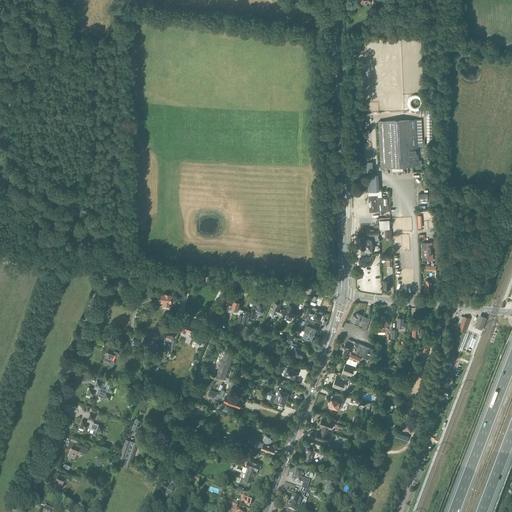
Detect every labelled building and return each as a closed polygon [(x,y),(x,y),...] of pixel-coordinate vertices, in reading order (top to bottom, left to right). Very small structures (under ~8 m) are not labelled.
[(379,138),(381,167),(422,165),(421,160),(418,160),(418,147),(427,146),(430,146),(432,146),(432,110),(419,110),(419,111),(419,114),(419,115),(428,115),(428,143),(420,143),(419,119),(379,121),(379,138)] [(379,183),(368,184),(368,191),(377,191),(381,191),(381,187),(379,188),(379,183)] [(368,191),(368,196),(369,212),(389,211),(388,197),(382,197),(381,191),(380,191),(377,191),(368,191)] [(428,203),(427,193),(418,194),(418,203),(428,203)] [(391,228),(390,217),(377,218),(378,222),(379,222),(380,225),(380,229),(391,228)] [(365,235),(370,235),(371,238),(372,238),(372,240),(375,240),(379,240),(378,235),(379,235),(378,225),(374,225),(375,229),(368,229),(365,230),(365,235)] [(362,238),(360,238),(361,244),(361,256),(369,256),(369,251),(371,251),(372,251),(374,251),(374,245),(372,245),(372,240),(372,238),(371,238),(370,235),(365,235),(365,238),(362,238)] [(422,242),(423,260),(433,259),(432,241),(422,242)] [(383,284),(384,289),(385,289),(387,289),(391,288),(390,280),(390,278),(387,278),(387,280),(383,280),(383,281),(381,281),(381,285),(383,284)] [(159,296),(159,298),(159,301),(164,302),(164,304),(163,308),(170,309),(170,305),(170,302),(171,302),(171,299),(172,298),(171,298),(172,294),(171,294),(171,293),(165,293),(165,294),(160,293),(160,296),(159,296)] [(227,308),(226,311),(231,313),(233,312),(237,313),(238,308),(240,302),(234,300),(233,304),(232,304),(232,305),(228,304),(227,308)] [(269,311),(277,314),(277,313),(283,315),(285,309),(281,308),(279,308),(281,304),(273,301),(269,311)] [(253,308),(249,316),(253,318),(256,319),(258,315),(260,315),(262,315),(264,311),(263,311),(266,304),(265,304),(264,303),(262,302),(261,303),(259,302),(256,309),(253,308)] [(286,313),(287,314),(286,316),(292,318),(293,316),(294,316),(300,318),(302,312),(297,310),(296,310),(297,306),(290,303),(286,313)] [(304,317),(306,318),(308,319),(309,319),(310,315),(312,311),(313,309),(308,307),(304,317)] [(312,311),(310,315),(311,315),(320,319),(323,313),(322,313),(323,311),(313,307),(313,309),(312,311)] [(239,320),(244,321),(244,323),(245,324),(246,322),(247,322),(250,312),(238,308),(237,313),(240,314),(239,320)] [(351,320),(359,323),(358,324),(366,328),(368,323),(363,320),(364,317),(362,316),(362,315),(356,313),(355,316),(353,315),(351,320)] [(379,331),(387,332),(387,339),(390,339),(390,334),(391,334),(392,326),(388,326),(389,317),(385,317),(385,316),(379,316),(379,325),(379,331)] [(397,327),(399,327),(398,330),(406,331),(406,327),(406,322),(403,322),(404,317),(401,317),(398,316),(398,317),(397,327)] [(462,316),(458,328),(459,329),(459,330),(461,331),(461,329),(465,331),(469,318),(462,316)] [(482,316),(480,317),(476,327),(481,329),(484,321),(485,322),(486,318),(482,316)] [(306,318),(302,330),(304,331),(313,334),(316,328),(313,327),(315,321),(314,321),(309,319),(308,319),(306,318)] [(183,320),(180,329),(181,329),(180,332),(181,332),(185,334),(186,329),(194,332),(197,326),(189,323),(189,321),(186,320),(184,319),(184,321),(183,320)] [(239,322),(236,332),(242,334),(246,324),(245,324),(244,323),(239,322)] [(197,343),(199,343),(199,344),(203,345),(204,343),(203,343),(204,331),(201,331),(201,327),(197,326),(194,332),(194,335),(198,336),(197,343)] [(168,329),(164,340),(171,343),(176,331),(168,329)] [(300,334),(302,335),(302,337),(311,340),(313,334),(304,331),(301,330),(300,334)] [(368,359),(367,361),(366,365),(370,366),(371,363),(376,350),(349,339),(347,342),(346,342),(344,347),(345,348),(342,353),(351,357),(350,358),(358,362),(361,356),(368,359)] [(146,340),(143,348),(157,352),(160,344),(155,343),(155,342),(152,341),(151,341),(146,340)] [(105,345),(103,349),(107,351),(103,360),(108,361),(107,364),(112,366),(114,361),(112,360),(114,353),(117,355),(119,350),(116,349),(117,346),(116,346),(106,342),(105,345)] [(294,346),(292,349),(291,352),(302,356),(305,350),(294,346)] [(216,375),(224,378),(233,354),(225,351),(216,375)] [(157,360),(153,370),(157,371),(161,361),(162,362),(163,358),(161,358),(162,356),(158,354),(156,360),(157,360)] [(271,356),(269,362),(279,365),(279,364),(285,366),(282,374),(282,375),(283,376),(284,376),(285,374),(294,377),(295,377),(296,375),(295,374),(296,371),(291,369),(291,367),(293,367),(294,364),(275,357),(271,356)] [(343,372),(341,375),(347,378),(348,375),(355,377),(357,371),(354,370),(356,367),(345,363),(342,372),(343,372)] [(444,367),(441,373),(448,376),(450,369),(444,367)] [(379,376),(390,380),(389,381),(392,382),(394,377),(391,376),(390,377),(387,376),(388,374),(381,372),(379,376)] [(336,377),(332,386),(342,390),(344,383),(345,383),(347,378),(341,375),(340,378),(336,377)] [(230,384),(228,388),(234,390),(236,382),(231,380),(231,378),(226,377),(225,382),(230,384)] [(86,394),(94,397),(95,394),(110,400),(112,392),(113,393),(115,387),(109,385),(107,392),(100,389),(103,382),(97,380),(94,389),(89,387),(86,394)] [(279,383),(275,394),(286,398),(287,397),(288,397),(288,395),(288,394),(288,393),(286,392),(287,389),(288,389),(289,386),(287,385),(279,383)] [(210,389),(208,396),(218,399),(219,397),(220,394),(218,393),(218,392),(210,389)] [(267,391),(266,394),(271,396),(270,400),(275,401),(275,402),(279,403),(280,402),(284,404),(286,398),(275,394),(267,391)] [(224,402),(239,407),(241,401),(226,396),(224,402)] [(330,406),(329,409),(332,410),(333,408),(338,409),(340,410),(342,406),(343,403),(340,402),(340,401),(332,399),(330,402),(329,403),(329,405),(329,406),(330,406)] [(217,408),(227,411),(229,406),(219,403),(217,408)] [(385,419),(384,419),(382,424),(391,427),(393,422),(392,421),(394,418),(396,413),(387,410),(385,415),(386,415),(385,419)] [(82,420),(79,427),(87,430),(88,427),(103,433),(105,427),(93,422),(96,415),(90,413),(87,422),(82,420)] [(132,428),(137,430),(141,420),(137,418),(132,428)] [(323,428),(322,430),(328,432),(329,429),(331,429),(334,422),(323,419),(320,426),(324,427),(323,428)] [(322,433),(318,431),(316,439),(327,442),(330,435),(327,434),(328,432),(322,430),(322,431),(322,433)] [(407,442),(409,437),(390,431),(388,436),(407,442)] [(256,442),(255,446),(262,448),(273,452),(273,451),(274,451),(275,448),(275,447),(269,445),(269,444),(270,444),(270,443),(272,440),(270,437),(266,436),(263,440),(264,442),(257,440),(256,442)] [(125,438),(118,456),(120,457),(121,457),(124,458),(127,459),(132,461),(138,444),(126,439),(125,438)] [(67,445),(71,446),(67,456),(75,458),(78,449),(87,452),(88,448),(69,440),(67,445)] [(304,459),(307,460),(307,459),(311,461),(314,451),(322,454),(324,450),(312,446),(311,450),(307,448),(305,452),(303,458),(304,458),(304,459)] [(118,456),(115,466),(116,466),(117,464),(122,466),(123,463),(130,466),(132,461),(127,459),(124,458),(121,457),(120,457),(118,456)] [(248,459),(246,466),(257,471),(258,467),(260,468),(261,464),(256,462),(257,462),(256,461),(255,462),(248,459)] [(241,477),(240,482),(249,485),(250,482),(251,482),(254,475),(256,476),(256,475),(256,476),(258,472),(257,471),(246,466),(245,467),(244,466),(242,471),(245,472),(243,478),(241,477)] [(296,470),(293,479),(303,483),(303,485),(305,485),(307,486),(308,487),(310,481),(302,478),(304,473),(306,474),(308,470),(299,467),(298,471),(296,470)] [(50,469),(48,474),(56,477),(53,486),(60,489),(64,480),(66,480),(68,475),(50,469)] [(170,496),(174,487),(169,485),(165,494),(170,496)] [(287,501),(301,506),(304,508),(307,499),(304,497),(305,493),(306,489),(301,488),(300,491),(299,491),(297,497),(293,495),(290,502),(287,501)] [(243,494),(241,501),(247,503),(246,505),(250,506),(251,504),(253,498),(243,494)] [(42,501),(40,506),(44,508),(42,511),(50,511),(52,510),(53,511),(55,506),(42,501)] [(287,501),(285,508),(288,509),(286,511),(293,511),(294,511),(295,511),(298,511),(300,507),(301,506),(287,501)]
